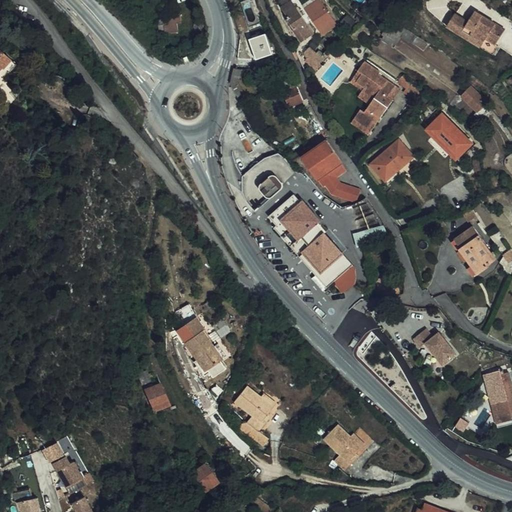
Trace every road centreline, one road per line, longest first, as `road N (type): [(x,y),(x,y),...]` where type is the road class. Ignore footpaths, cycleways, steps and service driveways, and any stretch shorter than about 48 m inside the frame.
road 1 (secondary): [(511,492),(450,461),(328,344),(245,250),(211,184)]
road 2 (track): [(265,465),(381,492),(434,476),(450,461)]
